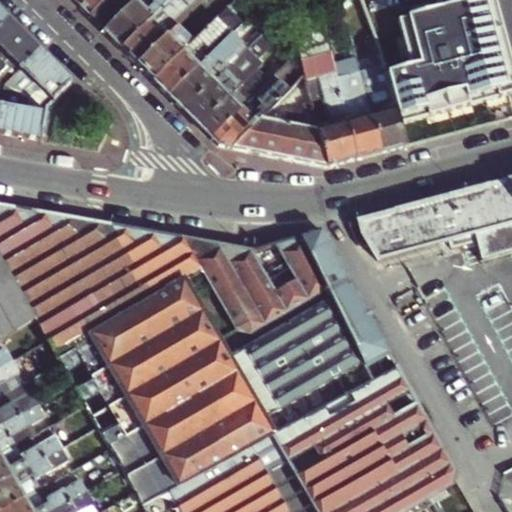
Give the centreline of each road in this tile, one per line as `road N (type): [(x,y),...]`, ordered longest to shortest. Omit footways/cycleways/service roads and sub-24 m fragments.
road 1 (secondary): [(182,201),(332,199),(511,152)]
road 2 (residential): [(182,201),(170,141),(33,0)]
road 3 (secondary): [(0,170),(182,201)]
